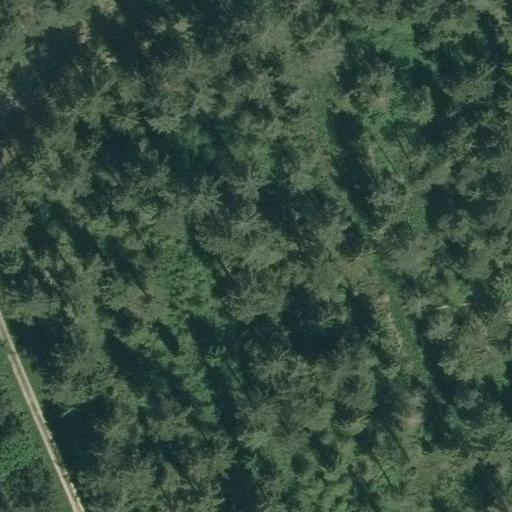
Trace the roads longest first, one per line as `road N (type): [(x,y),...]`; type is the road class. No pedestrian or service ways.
road 1 (track): [(209,0),(0,103)]
road 2 (track): [(71,511),(0,344)]
